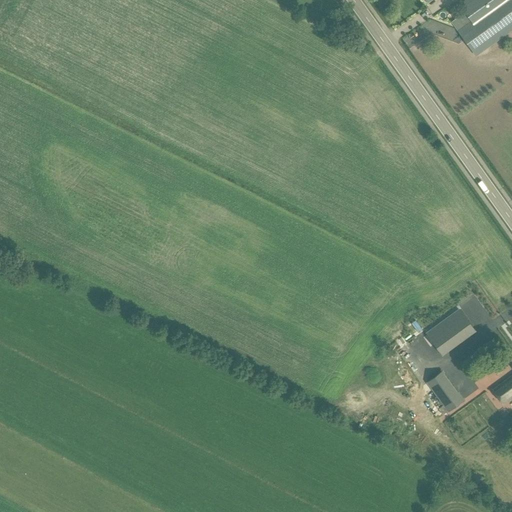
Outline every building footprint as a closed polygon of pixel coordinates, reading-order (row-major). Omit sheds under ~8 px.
[(511,0),(466,0),(460,5),(472,22),(459,31),(477,55),(511,29),(511,0)] [(442,353),(474,330),(459,310),(427,333),(442,353)] [(428,382),(449,411),(463,401),(442,372),(428,382)] [(511,375),(498,385),(506,395),(511,390),(511,375)] [(481,425),(492,435),(490,438),(494,442),(504,430),(498,424),(489,416),(481,425)]
